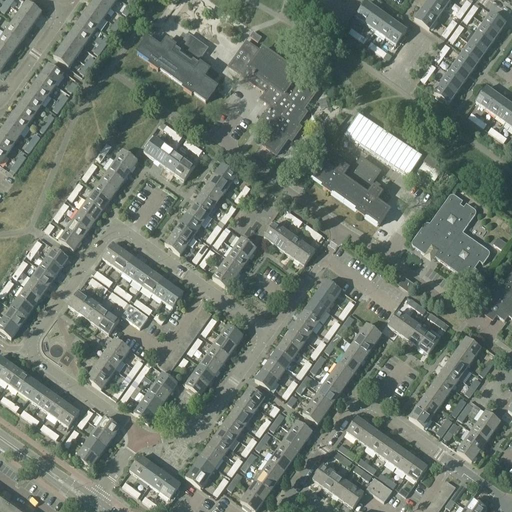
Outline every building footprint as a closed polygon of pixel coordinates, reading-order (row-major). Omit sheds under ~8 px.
[(97,0),(95,0),(89,9),(104,20),(111,10),(97,0)] [(97,0),(111,10),(118,0),(97,0)] [(133,0),(132,0),(127,7),(132,10),(137,3),(133,0)] [(447,0),(429,0),(428,1),(443,12),(450,2),(447,0)] [(428,1),(421,12),(436,22),(443,12),(428,1)] [(466,2),(461,10),(465,13),(471,5),(466,2)] [(26,4),(19,14),(34,25),(41,15),(26,4)] [(366,4),(355,19),(365,26),(376,11),(366,4)] [(5,5),(0,11),(0,12),(4,15),(10,8),(5,5)] [(127,7),(122,15),(126,18),(132,10),(127,7)] [(473,7),(468,15),(472,18),(478,11),(473,7)] [(89,9),(82,19),(97,30),(104,20),(89,9)] [(461,10),(456,17),(460,21),(465,13),(461,10)] [(376,11),(365,26),(375,33),(386,18),(376,11)] [(421,12),(414,22),(429,32),(436,22),(421,12)] [(19,14),(12,24),(27,35),(34,25),(19,14)] [(468,15),(463,22),(467,25),(472,18),(468,15)] [(490,15),(483,25),(498,36),(505,26),(490,15)] [(386,18),(375,33),(386,41),(396,26),(386,18)] [(82,19),(75,29),(90,40),(97,30),(82,19)] [(119,19),(113,27),(118,30),(123,22),(119,19)] [(452,22),(447,30),(451,33),(457,25),(452,22)] [(9,29),(5,34),(20,45),(27,35),(12,24),(11,26),(9,29)] [(483,25),(476,35),(491,46),(498,36),(483,25)] [(396,26),(386,41),(392,45),(396,48),(398,44),(400,46),(401,46),(404,40),(402,39),(404,36),(406,33),(396,26)] [(113,27),(108,34),(112,38),(118,30),(113,27)] [(459,27),(454,35),(458,38),(464,30),(459,27)] [(75,29),(68,39),(83,50),(90,40),(75,29)] [(351,30),(348,35),(356,40),(359,36),(351,30)] [(447,30),(441,37),(446,41),(451,33),(447,30)] [(253,33),(250,38),(258,44),(261,39),(253,33)] [(5,34),(0,41),(0,46),(13,55),(20,45),(5,34)] [(148,42),(137,56),(138,57),(138,56),(151,65),(150,66),(149,67),(158,73),(158,72),(158,70),(185,89),(184,90),(183,91),(191,96),(192,96),(191,95),(192,94),(193,95),(205,104),(205,105),(215,91),(216,90),(215,90),(202,81),(207,74),(208,73),(206,72),(208,70),(209,71),(210,68),(211,68),(210,67),(200,60),(202,57),(207,50),(206,50),(188,38),(188,37),(187,38),(183,35),(177,43),(172,39),(171,39),(171,40),(170,39),(168,42),(169,42),(167,44),(166,43),(166,44),(161,52),(148,43),(148,42)] [(454,35),(448,42),(453,46),(458,38),(454,35)] [(476,35),(469,45),(484,56),(491,46),(476,35)] [(359,36),(356,40),(363,45),(367,41),(359,36)] [(68,39),(60,49),(76,60),(83,50),(68,39)] [(105,39),(99,47),(104,50),(109,42),(105,39)] [(246,43),(229,68),(229,69),(240,76),(265,94),(269,87),(283,96),(293,82),(298,75),(297,75),(264,52),(264,51),(262,50),(260,53),(247,44),(246,43)] [(371,44),(368,49),(376,54),(379,50),(371,44)] [(469,45),(462,55),(477,66),(484,56),(469,45)] [(0,46),(0,61),(6,65),(13,55),(0,46)] [(99,47),(94,54),(98,58),(104,50),(99,47)] [(445,47),(440,55),(444,58),(450,50),(445,47)] [(60,49),(53,60),(68,70),(76,60),(60,49)] [(379,50),(376,54),(383,59),(386,55),(379,50)] [(440,55),(434,62),(439,65),(444,58),(440,55)] [(462,55),(455,65),(470,76),(477,66),(462,55)] [(90,59),(85,66),(89,70),(95,62),(90,59)] [(455,65),(448,75),(463,86),(470,76),(455,65)] [(85,66),(79,74),(84,77),(89,70),(85,66)] [(48,67),(41,77),(56,87),(63,77),(60,75),(61,73),(61,72),(56,69),(54,71),(48,67)] [(431,67),(426,74),(430,78),(436,70),(431,67)] [(426,74),(420,82),(425,85),(430,78),(426,74)] [(448,75),(440,85),(456,96),(463,86),(448,75)] [(41,77),(34,87),(49,97),(56,87),(41,77)] [(265,94),(259,101),(270,109),(261,121),(266,124),(262,130),(261,129),(261,130),(269,134),(261,146),(276,157),(276,156),(277,155),(288,140),(291,142),(292,142),(291,142),(300,129),(300,130),(301,129),(297,126),(306,114),(306,115),(306,114),(302,111),(311,99),(312,99),(315,94),(302,85),(300,87),(293,82),(283,96),(269,87),(265,94)] [(73,84),(67,92),(71,95),(77,87),(74,85),(73,84)] [(440,85),(433,95),(437,98),(435,100),(440,104),(442,102),(448,106),(456,96),(440,85)] [(34,87),(27,97),(42,107),(49,97),(34,87)] [(486,89),(475,104),(486,112),(496,96),(486,89)] [(496,96),(486,112),(496,119),(506,104),(496,96)] [(27,97),(20,107),(35,117),(42,107),(27,97)] [(63,97),(58,104),(63,108),(68,100),(63,97)] [(58,104),(53,112),(57,115),(63,108),(58,104)] [(511,107),(506,104),(496,119),(506,126),(511,116),(511,107)] [(20,107),(12,117),(28,127),(35,117),(20,107)] [(357,115),(344,137),(407,177),(421,156),(357,115)] [(471,115),(468,120),(476,125),(479,121),(471,115)] [(12,117),(5,127),(20,137),(28,127),(12,117)] [(49,117),(44,124),(48,127),(54,120),(49,117)] [(479,121),(476,125),(483,131),(487,126),(479,121)] [(44,124),(39,132),(43,135),(48,127),(44,124)] [(5,127),(0,134),(0,137),(13,147),(20,137),(5,127)] [(167,128),(164,132),(171,138),(174,133),(167,128)] [(491,129),(488,134),(496,139),(499,135),(491,129)] [(174,133),(171,138),(179,143),(182,139),(174,133)] [(325,134),(319,142),(320,143),(325,146),(330,140),(331,139),(325,134)] [(499,135),(496,139),(503,145),(507,140),(499,135)] [(35,136),(30,144),(34,147),(40,140),(35,136)] [(0,137),(0,152),(6,157),(13,147),(0,137)] [(148,149),(144,155),(154,162),(164,147),(154,140),(152,143),(149,142),(145,147),(148,149)] [(187,142),(183,146),(191,152),(194,147),(187,142)] [(30,144),(24,152),(29,155),(34,147),(30,144)] [(107,146),(101,153),(106,157),(111,149),(107,146)] [(164,147),(154,162),(164,169),(175,154),(164,147)] [(194,147),(191,152),(199,157),(202,153),(194,147)] [(101,153),(96,161),(100,164),(106,157),(101,153)] [(122,153),(115,163),(130,174),(137,164),(122,153)] [(175,154),(164,169),(174,176),(185,161),(175,154)] [(21,156),(15,164),(20,167),(26,160),(21,156)] [(425,163),(419,171),(434,182),(440,174),(433,169),(436,164),(428,158),(425,163)] [(321,164),(310,179),(311,179),(324,188),(323,189),(323,190),(331,195),(331,194),(332,193),(358,212),(357,213),(356,213),(364,219),(365,219),(364,218),(365,217),(378,226),(378,227),(379,227),(389,213),(388,212),(388,213),(375,204),(380,197),(381,196),(379,195),(381,193),(382,194),(384,191),(383,190),(373,182),(375,180),(380,173),(379,173),(361,161),(361,160),(359,162),(355,160),(350,166),(344,162),(344,163),(343,162),(341,165),(342,165),(340,167),(339,166),(339,167),(334,175),(321,165),(321,164)] [(185,161),(174,176),(184,184),(195,169),(185,161)] [(115,163),(108,173),(123,184),(130,174),(115,163)] [(15,164),(10,172),(15,175),(20,167),(15,164)] [(92,166),(87,173),(91,177),(97,169),(92,166)] [(222,167),(214,177),(229,188),(237,178),(233,175),(235,173),(235,172),(229,169),(228,171),(222,167)] [(87,173),(82,181),(86,184),(91,177),(87,173)] [(108,173),(101,183),(116,194),(123,184),(108,173)] [(214,177),(207,187),(222,198),(229,188),(214,177)] [(101,183),(94,193),(109,204),(116,194),(101,183)] [(78,186),(73,193),(77,196),(83,189),(78,186)] [(207,187),(200,197),(215,208),(222,198),(207,187)] [(245,188),(240,195),(244,198),(248,193),(250,191),(245,188)] [(73,193),(67,201),(72,204),(77,196),(73,193)] [(94,193),(87,203),(102,214),(109,204),(94,193)] [(240,195),(234,203),(239,206),(244,198),(240,195)] [(200,197),(193,207),(208,218),(215,208),(200,197)] [(412,243),(412,245),(412,247),(413,248),(425,257),(428,253),(434,258),(467,282),(468,282),(470,282),(472,281),(478,273),(474,270),(479,263),(483,266),(489,258),(489,256),(489,254),(488,253),(463,235),(475,217),(476,215),(476,214),(474,212),(466,206),(464,209),(460,207),(463,203),(454,197),(453,197),(451,197),(449,198),(429,226),(428,225),(427,225),(426,225),(425,226),(412,243)] [(87,203),(80,213),(95,224),(102,214),(87,203)] [(64,205),(59,213),(63,216),(69,209),(64,205)] [(193,207),(186,217),(201,228),(208,218),(193,207)] [(231,208),(226,215),(230,218),(236,211),(231,208)] [(59,213),(53,221),(58,224),(63,216),(59,213)] [(80,213),(72,223),(87,234),(95,224),(80,213)] [(286,214),(283,218),(291,223),(294,219),(287,213),(286,214)] [(226,215),(220,223),(225,226),(230,218),(226,215)] [(186,217),(179,227),(194,238),(201,228),(186,217)] [(294,219),(291,223),(299,229),(302,224),(294,219)] [(72,223),(65,233),(80,244),(87,234),(72,223)] [(268,234),(264,240),(274,247),(284,232),(274,225),(272,229),(269,227),(265,232),(268,234)] [(44,233),(49,237),(54,229),(50,226),(44,233)] [(179,227),(172,237),(187,248),(194,238),(179,227)] [(217,227),(211,235),(216,238),(221,231),(217,227)] [(307,227),(303,232),(311,237),(314,233),(307,227)] [(224,232),(219,240),(223,243),(228,236),(224,232)] [(284,232),(274,247),(284,254),(294,239),(284,232)] [(65,233),(58,243),(62,246),(60,248),(65,252),(67,250),(73,254),(80,244),(65,233)] [(314,233),(311,237),(319,243),(322,238),(316,234),(314,233)] [(211,235),(206,243),(211,246),(216,238),(211,235)] [(172,237),(165,247),(180,258),(187,248),(172,237)] [(294,239),(284,254),(294,262),(304,247),(294,239)] [(219,240),(213,248),(218,251),(223,243),(219,240)] [(498,240),(493,246),(501,252),(506,245),(498,240)] [(241,241),(234,251),(249,261),(256,251),(241,241)] [(37,243),(32,251),(36,254),(42,246),(37,243)] [(113,246),(102,261),(112,268),(123,253),(113,246)] [(203,247),(197,255),(202,258),(207,251),(203,247)] [(304,247),(294,262),(304,269),(314,255),(315,254),(304,247)] [(53,250),(46,261),(61,271),(68,261),(53,250)] [(32,251),(26,258),(31,262),(36,254),(32,251)] [(234,251),(226,261),(242,271),(249,261),(234,251)] [(210,252),(204,260),(209,263),(214,255),(210,252)] [(123,253),(112,268),(122,275),(133,260),(123,253)] [(197,255),(192,263),(197,266),(202,258),(197,255)] [(133,260),(122,275),(132,282),(143,267),(133,260)] [(204,260),(199,267),(203,271),(209,263),(204,260)] [(46,261),(38,271),(54,281),(61,271),(46,261)] [(226,261),(219,271),(234,281),(242,271),(226,261)] [(23,263),(18,271),(22,274),(28,266),(23,263)] [(143,267),(132,282),(142,289),(153,274),(143,267)] [(18,271),(12,278),(17,281),(22,274),(18,271)] [(38,271),(31,281),(46,291),(54,281),(38,271)] [(219,271),(212,281),(227,292),(234,281),(219,271)] [(481,306),(488,312),(490,313),(491,312),(495,315),(494,316),(497,318),(504,323),(508,318),(511,320),(511,272),(496,295),(491,292),(481,306)] [(97,273),(94,278),(101,283),(105,279),(97,273)] [(153,274),(142,289),(152,297),(163,282),(153,274)] [(105,279),(101,283),(109,289),(112,284),(105,279)] [(92,280),(89,285),(97,290),(100,286),(92,280)] [(31,281),(24,291),(39,301),(46,291),(31,281)] [(404,281),(399,287),(408,293),(412,287),(404,281)] [(163,282),(152,297),(162,304),(173,289),(163,282)] [(9,283),(4,290),(8,294),(14,286),(9,283)] [(326,283),(319,293),(334,303),(341,293),(340,293),(337,291),(339,289),(339,288),(333,285),(332,287),(326,283)] [(100,286),(97,290),(104,296),(107,291),(100,286)] [(117,288),(114,292),(121,297),(125,293),(117,288)] [(173,289),(162,304),(172,311),(175,308),(177,309),(181,304),(179,302),(183,296),(173,289)] [(4,290),(0,295),(0,299),(3,301),(8,294),(4,290)] [(24,291),(17,301),(32,311),(39,301),(24,291)] [(125,293),(121,297),(129,303),(132,298),(125,293)] [(319,293),(311,303),(327,313),(334,303),(319,293)] [(79,294),(68,309),(78,316),(89,301),(79,294)] [(112,295),(109,299),(116,304),(120,300),(112,295)] [(120,300),(116,304),(124,310),(127,305),(120,300)] [(17,301),(10,311),(25,321),(32,311),(17,301)] [(89,301),(78,316),(88,323),(99,308),(89,301)] [(410,301),(407,306),(415,311),(418,307),(410,301)] [(137,302),(134,306),(141,312),(144,307),(137,302)] [(311,303),(304,313),(319,323),(327,313),(311,303)] [(349,304),(344,311),(349,314),(354,307),(349,304)] [(130,307),(122,319),(123,319),(140,331),(148,320),(139,313),(135,310),(130,307)] [(144,307),(141,312),(149,317),(152,312),(144,307)] [(418,307),(415,311),(423,317),(426,312),(418,307)] [(99,308),(88,323),(98,330),(109,315),(99,308)] [(202,310),(199,315),(208,321),(211,316),(202,310)] [(10,311),(3,321),(18,331),(25,321),(10,311)] [(344,311),(339,319),(343,322),(349,314),(344,311)] [(304,313),(297,323),(312,333),(319,323),(304,313)] [(392,322),(387,328),(398,336),(408,321),(398,313),(396,316),(396,317),(393,315),(389,321),(392,322)] [(109,315),(98,330),(108,337),(119,322),(109,315)] [(199,315),(195,320),(204,326),(208,321),(199,315)] [(430,315),(427,320),(435,325),(438,321),(433,317),(430,315)] [(157,316),(154,321),(161,326),(165,322),(157,316)] [(349,318),(344,326),(348,329),(354,322),(349,318)] [(195,320),(192,325),(201,331),(204,326),(195,320)] [(3,321),(0,324),(0,336),(3,339),(5,337),(11,341),(18,331),(3,321)] [(212,321),(206,328),(211,331),(216,324),(212,321)] [(408,321),(398,336),(408,343),(418,328),(408,321)] [(438,321),(435,325),(442,331),(446,326),(438,321)] [(297,323),(290,333),(305,343),(312,333),(297,323)] [(335,323),(330,331),(334,334),(340,327),(335,323)] [(192,325),(188,330),(197,336),(201,331),(192,325)] [(344,326),(338,334),(343,337),(348,329),(344,326)] [(366,327),(359,337),(374,347),(381,337),(376,334),(366,327)] [(206,328),(201,336),(206,339),(211,331),(206,328)] [(228,328),(220,338),(235,349),(243,338),(228,328)] [(418,328),(408,343),(418,350),(428,335),(418,328)] [(188,330),(185,335),(193,341),(197,336),(188,330)] [(330,331),(324,339),(329,342),(334,334),(330,331)] [(290,333),(283,343),(298,353),(305,343),(290,333)] [(185,335),(181,340),(190,346),(193,341),(185,335)] [(428,335),(418,350),(428,357),(439,342),(428,335)] [(359,337),(352,347),(367,357),(374,347),(359,337)] [(220,338),(213,348),(228,359),(235,349),(220,338)] [(335,338),(330,346),(334,349),(340,342),(335,338)] [(181,340),(177,345),(186,351),(190,346),(181,340)] [(198,340),(192,348),(197,351),(202,344),(198,340)] [(465,340),(458,350),(473,361),(481,351),(477,349),(479,346),(478,346),(473,342),(472,345),(465,340)] [(114,341),(107,352),(122,362),(129,352),(114,341)] [(283,343),(276,353),(291,363),(298,353),(283,343)] [(321,343),(316,351),(320,354),(326,347),(321,343)] [(177,345),(174,350),(183,356),(186,351),(177,345)] [(330,346),(324,354),(329,357),(334,349),(330,346)] [(352,347),(345,357),(360,367),(367,357),(352,347)] [(192,348),(187,356),(191,359),(197,351),(192,348)] [(213,348),(206,358),(221,369),(228,359),(213,348)] [(174,350),(170,355),(179,361),(183,356),(174,350)] [(458,350),(451,360),(466,371),(473,361),(458,350)] [(316,351),(310,358),(315,362),(320,354),(316,351)] [(107,352),(100,362),(115,373),(122,362),(107,352)] [(276,353),(269,363),(284,373),(291,363),(276,353)] [(170,355),(167,360),(176,366),(179,361),(170,355)] [(345,357),(338,367),(353,377),(360,367),(345,357)] [(0,358),(0,377),(9,365),(0,358)] [(206,358),(199,368),(214,379),(221,369),(206,358)] [(321,358),(316,366),(320,369),(325,361),(321,358)] [(167,360),(163,365),(172,371),(176,366),(167,360)] [(184,360),(178,368),(183,371),(188,364),(184,360)] [(451,360),(444,370),(459,381),(466,371),(451,360)] [(489,361),(484,369),(488,372),(494,364),(489,361)] [(100,362),(93,372),(108,383),(115,373),(100,362)] [(138,362),(133,370),(137,373),(143,366),(138,362)] [(269,363),(262,373),(277,383),(284,373),(269,363)] [(307,363),(302,371),(306,374),(311,366),(307,363)] [(9,365),(0,377),(0,381),(8,387),(19,372),(9,365)] [(163,365),(160,370),(168,376),(172,371),(163,365)] [(316,366),(310,373),(315,377),(320,369),(316,366)] [(145,367),(140,375),(144,378),(150,371),(145,367)] [(338,367),(331,377),(346,387),(353,377),(338,367)] [(178,368),(173,376),(177,379),(183,371),(178,368)] [(199,368),(192,378),(207,389),(214,379),(199,368)] [(484,369),(478,376),(483,380),(488,372),(484,369)] [(133,370),(127,378),(132,381),(137,373),(133,370)] [(444,370),(437,380),(452,391),(459,381),(444,370)] [(302,371),(296,378),(301,382),(306,374),(302,371)] [(19,372),(8,387),(18,395),(29,379),(19,372)] [(93,372),(86,382),(101,393),(108,383),(93,372)] [(262,373),(255,383),(270,393),(277,383),(262,373)] [(140,375),(134,383),(139,386),(144,378),(140,375)] [(162,375),(155,386),(170,396),(177,386),(162,375)] [(331,377),(324,387),(339,397),(346,387),(331,377)] [(192,378),(185,388),(188,390),(186,393),(187,393),(192,397),(194,394),(200,399),(207,389),(192,378)] [(307,378),(301,386),(306,389),(311,381),(307,378)] [(29,379),(18,395),(28,402),(39,387),(29,379)] [(437,380),(430,390),(445,401),(452,391),(437,380)] [(475,381),(470,389),(474,392),(480,384),(475,381)] [(124,382),(119,390),(123,393),(129,385),(124,382)] [(293,383),(287,391),(292,394),(297,386),(293,383)] [(155,386),(148,396),(163,406),(170,396),(155,386)] [(301,386),(296,393),(300,397),(306,389),(301,386)] [(39,387),(28,402),(38,409),(49,394),(39,387)] [(131,387),(126,395),(130,398),(136,390),(131,387)] [(324,387),(316,397),(332,407),(339,397),(324,387)] [(470,389),(464,396),(469,399),(474,392),(470,389)] [(119,390),(113,398),(118,401),(123,393),(119,390)] [(249,390),(242,400),(257,411),(264,401),(261,398),(263,396),(262,396),(257,392),(255,394),(249,390)] [(430,390),(423,400),(438,411),(445,401),(430,390)] [(287,391),(282,398),(287,401),(292,394),(287,391)] [(49,394),(38,409),(48,416),(59,401),(49,394)] [(126,395),(120,402),(125,406),(130,398),(126,395)] [(148,396),(141,406),(156,416),(163,406),(148,396)] [(316,397),(309,407),(324,417),(332,407),(316,397)] [(4,398),(0,403),(8,408),(11,404),(4,398)] [(293,398),(287,406),(292,409),(297,401),(293,398)] [(242,400),(235,410),(250,421),(257,411),(242,400)] [(423,400),(416,410),(431,421),(438,411),(423,400)] [(59,401),(48,416),(58,423),(69,408),(59,401)] [(461,401),(456,408),(460,412),(466,404),(461,401)] [(11,404),(8,408),(16,414),(19,409),(11,404)] [(141,406),(133,416),(148,427),(156,416),(141,406)] [(468,406),(463,413),(467,417),(473,409),(468,406)] [(309,407),(302,417),(305,419),(304,421),(304,422),(309,425),(311,423),(317,427),(324,417),(309,407)] [(69,408),(58,423),(68,430),(71,427),(73,429),(74,428),(73,428),(77,423),(75,421),(79,415),(69,408)] [(275,408),(269,416),(274,419),(279,412),(275,408)] [(456,408),(450,416),(455,419),(460,412),(456,408)] [(235,410),(228,420),(243,431),(250,421),(235,410)] [(416,410),(409,420),(424,431),(431,421),(416,410)] [(24,412),(20,417),(28,423),(31,418),(24,412)] [(88,412),(83,420),(87,423),(93,416),(88,412)] [(463,413),(457,421),(462,424),(467,417),(463,413)] [(485,414),(478,424),(493,435),(500,425),(485,414)] [(280,416),(274,424),(279,427),(284,419),(280,416)] [(31,418),(28,423),(36,428),(39,423),(31,418)] [(83,420),(78,428),(82,431),(87,423),(83,420)] [(104,420),(97,430),(112,440),(119,430),(104,420)] [(228,420),(221,430),(236,441),(243,431),(228,420)] [(357,420),(346,435),(356,442),(367,427),(357,420)] [(266,421),(261,428),(265,432),(271,424),(266,421)] [(447,421),(441,428),(446,432),(451,424),(447,421)] [(274,424),(269,431),(274,434),(279,427),(274,424)] [(297,424),(290,434),(305,445),(312,435),(297,424)] [(478,424),(471,434),(486,445),(493,435),(478,424)] [(454,426),(448,433),(453,437),(458,429),(454,426)] [(44,427),(40,431),(48,437),(51,432),(44,427)] [(367,427),(356,442),(366,449),(377,434),(367,427)] [(261,428),(255,436),(260,439),(265,432),(261,428)] [(441,428),(436,436),(441,439),(446,432),(441,428)] [(97,430),(90,440),(105,450),(112,440),(97,430)] [(221,430),(214,440),(229,451),(236,441),(221,430)] [(51,432),(48,437),(56,442),(59,438),(51,432)] [(74,432),(69,440),(73,443),(79,436),(74,432)] [(448,433),(443,441),(448,444),(453,437),(448,433)] [(290,434),(283,444),(298,455),(305,445),(290,434)] [(377,434),(366,449),(376,456),(387,441),(377,434)] [(471,434),(464,444),(479,455),(486,445),(471,434)] [(266,436),(260,444),(265,447),(270,439),(266,436)] [(69,440),(63,448),(68,451),(73,443),(69,440)] [(90,440),(83,450),(98,460),(105,450),(90,440)] [(214,440),(207,450),(222,461),(229,451),(214,440)] [(252,441),(247,448),(251,451),(256,444),(252,441)] [(387,441),(376,456),(386,463),(397,448),(387,441)] [(260,444),(255,451),(259,454),(265,447),(260,444)] [(283,444),(276,454),(291,465),(298,455),(283,444)] [(464,444),(456,454),(471,465),(479,455),(464,444)] [(341,447),(338,452),(346,457),(349,452),(341,447)] [(247,448),(241,456),(246,459),(251,451),(247,448)] [(397,448),(386,463),(396,470),(397,468),(407,455),(397,448)] [(83,450),(75,460),(90,471),(98,460),(83,450)] [(207,450),(200,460),(212,468),(215,470),(222,461),(207,450)] [(349,452),(346,457),(353,462),(356,458),(349,452)] [(276,454),(269,464),(275,468),(284,475),(291,465),(276,454)] [(336,454),(333,459),(341,464),(344,459),(336,454)] [(397,468),(396,470),(406,477),(412,468),(417,462),(407,455),(397,468)] [(252,456),(246,463),(251,467),(256,459),(252,456)] [(140,458),(129,474),(139,481),(148,468),(150,466),(140,458)] [(344,459),(341,464),(348,469),(352,465),(344,459)] [(200,460),(193,470),(208,480),(215,470),(212,468),(200,460)] [(238,460),(232,468),(237,471),(242,464),(238,460)] [(361,461),(358,466),(365,471),(369,467),(361,461)] [(412,468),(406,477),(416,484),(419,481),(421,483),(421,482),(425,477),(423,476),(427,469),(417,462),(412,468)] [(246,463),(241,471),(245,474),(251,467),(246,463)] [(269,464),(261,474),(277,485),(284,475),(275,468),(269,464)] [(148,468),(139,481),(149,488),(160,473),(150,466),(148,468)] [(323,467),(312,482),(322,489),(333,474),(323,467)] [(369,467),(365,471),(373,477),(376,472),(369,467)] [(232,468),(227,476),(232,479),(237,471),(232,468)] [(356,468),(353,473),(361,478),(364,474),(356,468)] [(193,470),(185,480),(188,482),(200,491),(208,480),(193,470)] [(160,473),(149,488),(159,495),(170,480),(160,473)] [(261,474),(254,484),(269,495),(277,485),(261,474)] [(333,474),(322,489),(332,497),(343,481),(333,474)] [(364,474),(361,478),(368,484),(371,479),(364,474)] [(381,475),(378,480),(385,485),(389,481),(381,475)] [(237,476),(232,483),(237,486),(242,479),(237,476)] [(170,480),(159,495),(170,502),(172,499),(174,500),(178,495),(176,493),(180,487),(170,480)] [(224,480),(218,488),(223,491),(228,484),(224,480)] [(343,481),(332,497),(342,504),(353,489),(343,481)] [(374,481),(366,492),(367,493),(384,505),(392,494),(383,487),(379,484),(374,481)] [(389,481),(385,485),(393,491),(396,486),(389,481)] [(232,483),(227,491),(231,494),(237,486),(232,483)] [(446,483),(443,488),(452,495),(455,490),(455,489),(446,483)] [(254,484),(247,494),(262,505),(269,495),(254,484)] [(122,489),(130,495),(133,490),(125,485),(122,489)] [(218,488),(213,496),(217,499),(221,494),(223,491),(218,488)] [(443,488),(439,493),(448,500),(452,495),(443,488)] [(353,489),(342,504),(352,511),(363,496),(353,489)] [(133,490),(130,495),(137,500),(140,496),(133,490)] [(401,490),(398,494),(406,500),(409,495),(401,490)] [(439,493),(436,498),(445,505),(448,500),(439,493)] [(7,494),(3,499),(8,502),(9,501),(12,497),(7,494)] [(247,494),(240,504),(243,507),(242,509),(245,511),(248,511),(249,511),(251,511),(257,511),(262,505),(247,494)] [(456,494),(450,502),(455,505),(460,497),(456,494)] [(0,511),(17,511),(18,511),(13,509),(14,507),(8,502),(3,499),(1,498),(0,496),(0,511)] [(436,498),(432,503),(441,510),(445,505),(436,498)] [(145,499),(142,503),(150,509),(153,504),(145,499)] [(472,501),(464,511),(465,511),(486,511),(487,511),(472,501)] [(450,502),(445,509),(448,511),(449,511),(455,505),(450,502)] [(432,503),(429,508),(433,511),(439,511),(441,510),(432,503)]
